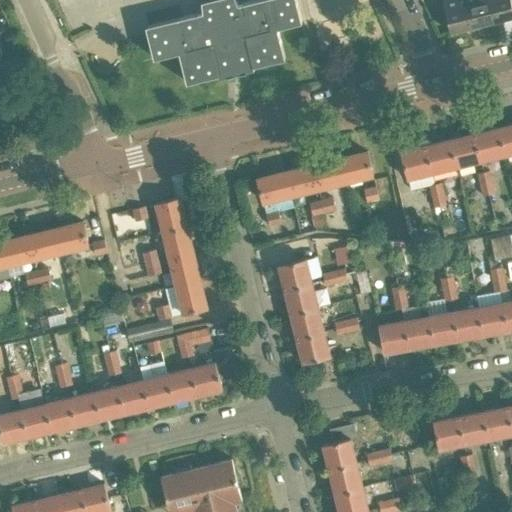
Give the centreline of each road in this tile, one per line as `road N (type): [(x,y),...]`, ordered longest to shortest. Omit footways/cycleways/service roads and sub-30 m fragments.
road 1 (residential): [(0,474),(275,408)]
road 2 (residential): [(275,408),(209,140)]
road 3 (residential): [(275,408),(511,365)]
road 4 (unclassified): [(209,140),(434,82)]
